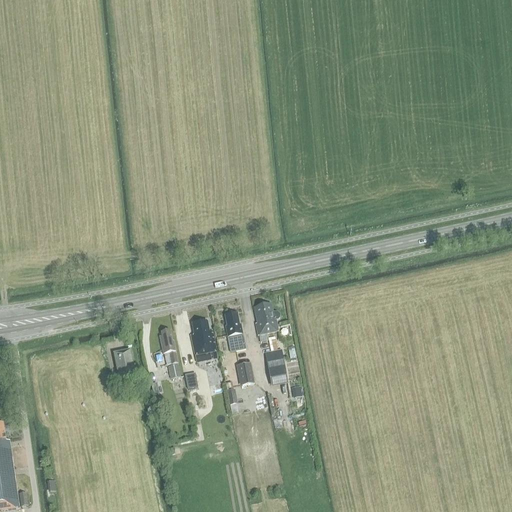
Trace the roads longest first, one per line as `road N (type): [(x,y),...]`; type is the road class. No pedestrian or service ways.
road 1 (primary): [(0,328),(289,267)]
road 2 (primary): [(511,219),(289,267)]
